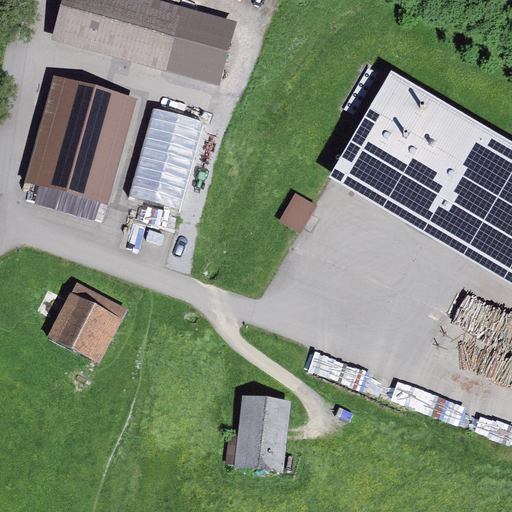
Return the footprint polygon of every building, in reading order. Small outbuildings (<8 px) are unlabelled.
[(183,16),(126,0),(66,0),(53,47),(165,78),(183,16)] [(237,31),(183,16),(165,78),(219,94),(237,31)] [(511,145),(393,76),(332,179),(511,283),(511,145)] [(136,112),(54,89),(26,190),(108,213),(136,112)] [(202,132),(154,118),(129,205),(177,218),(202,132)] [(312,206),(293,194),(278,220),(297,231),(312,206)] [(83,287),(54,341),(102,367),(131,313),(83,287)] [(242,403),(233,472),(281,478),(290,409),(242,403)]
